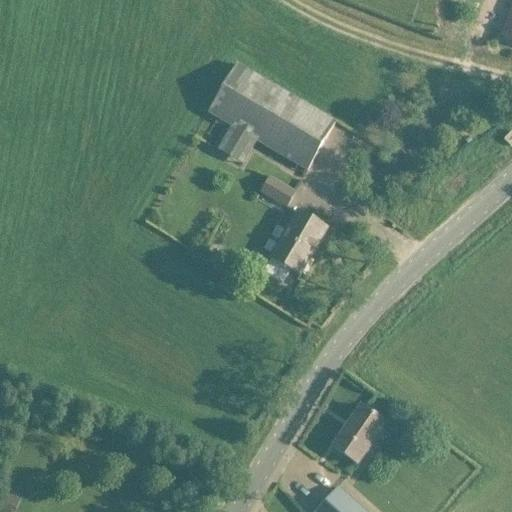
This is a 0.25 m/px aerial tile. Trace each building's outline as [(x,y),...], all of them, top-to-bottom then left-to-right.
[(219,150),(242,164),(257,141),(307,172),(336,124),(238,64),(209,112),(233,127),(219,150)] [(286,210),(296,195),(269,179),(259,195),(286,210)] [(282,284),(290,270),(300,276),(327,230),(298,213),(263,273),(282,284)] [(387,426),(378,419),(361,408),(333,449),(359,467),(387,426)] [(317,511),(362,511),(338,490),(317,511)] [(8,494),(0,508),(0,511),(1,511),(12,511),(19,500),(8,494)]
